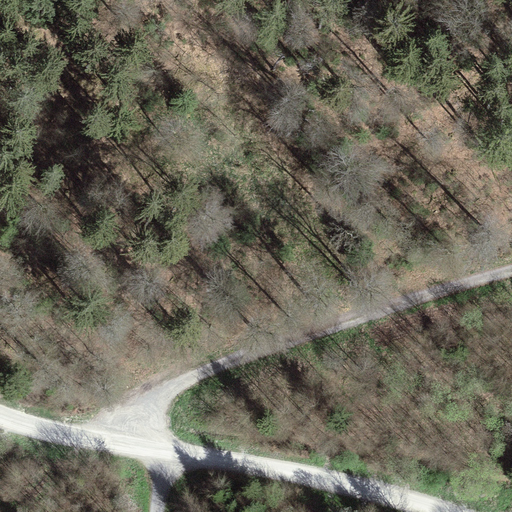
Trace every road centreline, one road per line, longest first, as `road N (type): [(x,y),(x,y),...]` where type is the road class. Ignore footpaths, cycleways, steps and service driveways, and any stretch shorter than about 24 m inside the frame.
road 1 (track): [(511,277),(200,379),(158,414),(146,448),(152,511)]
road 2 (track): [(442,511),(334,478),(0,421)]
